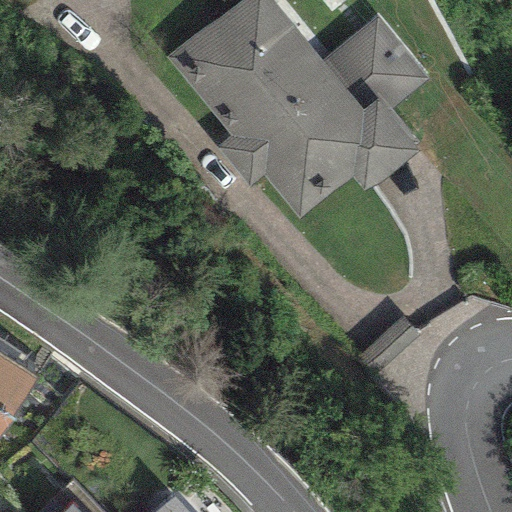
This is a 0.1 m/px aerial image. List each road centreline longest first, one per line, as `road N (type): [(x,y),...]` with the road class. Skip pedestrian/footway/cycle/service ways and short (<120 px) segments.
road 1 (unknown): [(157,49),(199,117),(293,217),(476,374)]
road 2 (unclassified): [(270,511),(236,467),(0,286)]
road 3 (unclassified): [(511,355),(476,374),(458,404),(458,443),(489,511)]
